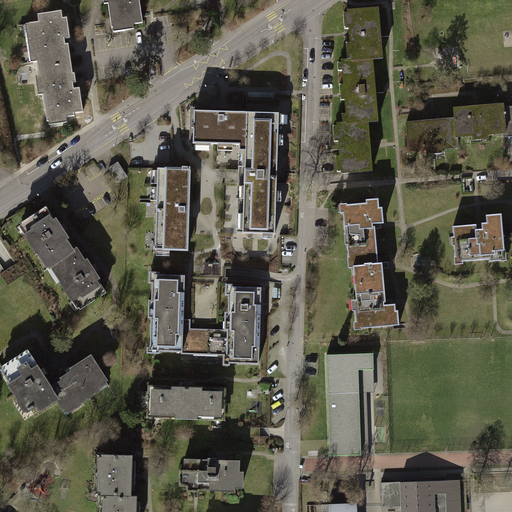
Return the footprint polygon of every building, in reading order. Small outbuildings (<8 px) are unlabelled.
[(103,0),(104,1),(107,0),(111,25),(113,29),(133,26),(132,21),(142,20),(139,0),(103,0)] [(344,118),(334,119),(335,144),(337,169),(373,167),(372,144),(370,116),(378,116),(376,88),(375,56),(382,55),(381,32),(380,6),(346,8),(347,32),(348,56),(340,57),(342,88),(344,118)] [(62,16),(60,9),(37,12),(38,20),(24,22),(30,60),(36,59),(38,73),(35,74),(37,92),(42,92),(46,118),(48,118),(48,123),(66,120),(65,114),(73,113),(72,110),(82,109),(78,86),(73,87),(72,80),(75,80),(74,71),(72,71),(71,69),(69,55),(67,42),(64,42),(63,35),(69,34),(66,16),(62,16)] [(437,119),(407,122),(409,151),(434,149),(458,147),(458,137),(482,135),(505,133),(506,137),(511,136),(511,106),(504,107),(504,104),(476,106),(455,108),(456,118),(437,119)] [(278,241),(281,111),(257,110),(228,108),(192,109),(192,144),(199,144),(198,152),(213,153),(213,145),(221,146),(220,152),(236,153),(237,147),(242,147),(242,170),(226,170),(226,187),(240,187),(239,240),(278,241)] [(188,250),(191,165),(157,165),(155,250),(188,250)] [(379,197),(340,200),(345,260),(350,260),(355,326),(398,323),(396,295),(384,296),(382,271),(381,254),(374,254),(372,220),(381,219),(379,197)] [(51,198),(16,221),(71,305),(106,281),(94,262),(64,217),(51,198)] [(487,224),(453,227),(457,260),(505,255),(503,231),(501,214),(486,216),(487,224)] [(185,275),(152,274),(152,354),(184,353),(184,359),(227,358),(227,364),(264,363),(265,316),(265,285),(226,284),(224,329),(189,329),(189,319),(183,319),(185,275)] [(45,369),(32,348),(2,367),(30,411),(54,396),(66,415),(112,387),(91,354),(65,370),(51,379),(45,369)] [(374,354),(328,355),(331,453),(369,452),(368,392),(375,392),(374,354)] [(170,380),(146,380),(146,411),(222,410),(222,379),(170,380)] [(202,454),(182,454),(182,487),(195,487),(241,487),(241,454),(202,454)] [(134,456),(95,456),(95,494),(95,511),(134,511),(135,507),(135,495),(134,466),(134,456)] [(459,511),(458,480),(381,482),(382,507),(403,506),(403,511),(459,511)] [(357,511),(357,503),(328,504),(328,511),(357,511)]
